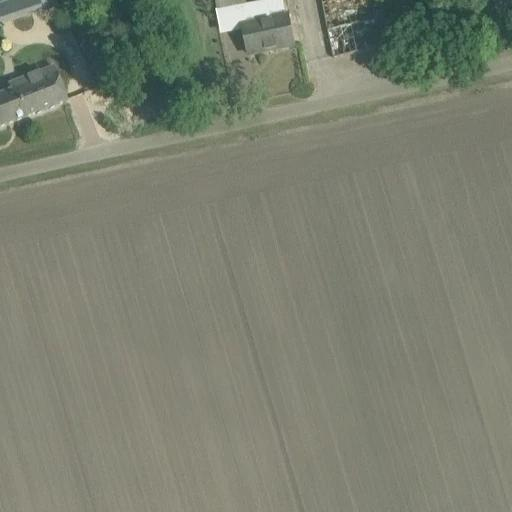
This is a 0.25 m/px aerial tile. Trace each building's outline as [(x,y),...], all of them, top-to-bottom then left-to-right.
[(0,0),(0,21),(55,3),(53,0),(0,0)] [(217,0),(220,12),(247,6),(245,0),(217,0)] [(255,9),(241,12),(245,31),(246,36),(250,56),(294,47),(290,27),(287,13),(284,0),(268,0),(269,1),(273,21),(259,24),(255,9)] [(321,0),(333,59),(382,49),(377,26),(384,25),(378,0),(321,0)] [(71,17),(99,89),(119,82),(91,9),(71,17)] [(10,90),(0,94),(0,127),(67,102),(54,67),(8,85),(10,90)]
